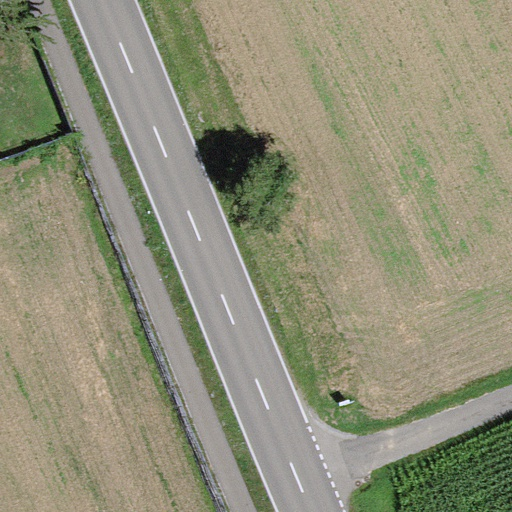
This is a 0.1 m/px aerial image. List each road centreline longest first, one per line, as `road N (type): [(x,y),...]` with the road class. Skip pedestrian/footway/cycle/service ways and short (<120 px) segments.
road 1 (secondary): [(98,0),(301,466)]
road 2 (unclassified): [(511,379),(301,466)]
